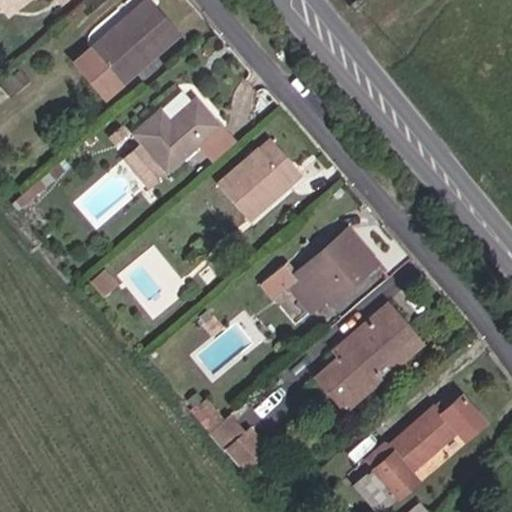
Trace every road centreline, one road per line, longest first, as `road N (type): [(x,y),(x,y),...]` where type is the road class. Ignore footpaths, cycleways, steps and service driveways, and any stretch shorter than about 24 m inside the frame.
road 1 (residential): [(205,0),(511,366)]
road 2 (primary): [(305,0),(511,240)]
